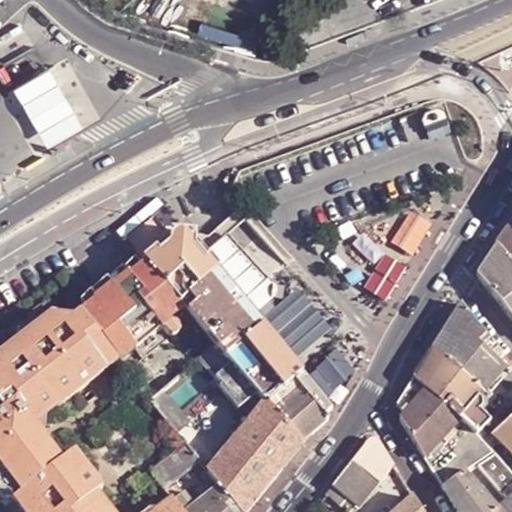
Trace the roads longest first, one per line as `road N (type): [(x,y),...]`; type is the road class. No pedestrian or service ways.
road 1 (tertiary): [(381,56),(180,125),(0,226)]
road 2 (tertiary): [(511,138),(490,92),(465,72),(423,56),(381,56)]
road 3 (tertiary): [(372,398),(450,271)]
road 4 (tertiary): [(281,511),(372,398)]
road 5 (tertiary): [(509,0),(381,56)]
road 6 (residential): [(435,511),(372,398)]
